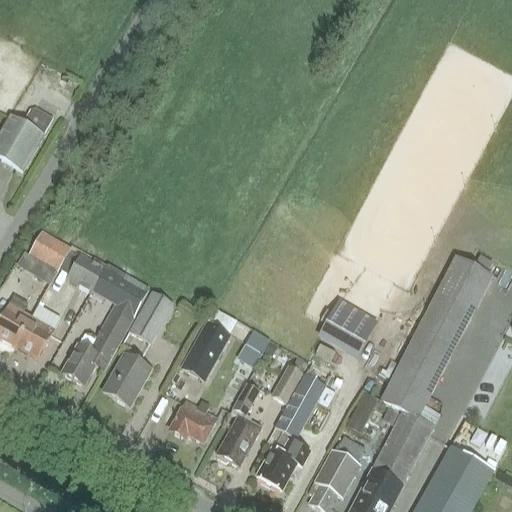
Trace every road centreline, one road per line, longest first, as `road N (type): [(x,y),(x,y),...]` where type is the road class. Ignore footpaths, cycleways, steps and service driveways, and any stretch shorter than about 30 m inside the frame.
road 1 (unclassified): [(0,263),(157,0)]
road 2 (tertiary): [(199,511),(0,400)]
